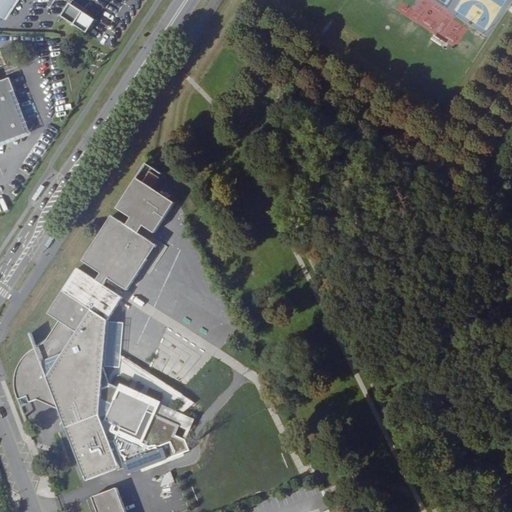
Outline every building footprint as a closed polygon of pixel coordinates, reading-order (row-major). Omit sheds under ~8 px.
[(0,0),(0,15),(4,18),(15,0),(0,0)] [(58,16),(83,34),(92,21),(67,4),(58,16)] [(0,139),(1,139),(2,141),(10,138),(9,136),(27,129),(12,92),(16,91),(11,78),(0,81),(0,139)] [(165,185),(168,181),(148,167),(138,181),(140,182),(150,189),(157,179),(165,185)] [(140,182),(138,181),(118,211),(126,216),(128,213),(129,209),(130,205),(130,203),(131,200),(131,198),(134,193),(137,187),(140,182)] [(98,283),(77,270),(48,313),(60,321),(50,337),(45,343),(37,347),(36,348),(32,350),(29,353),(28,356),(26,362),(27,365),(24,366),(20,364),(16,374),(15,381),(15,390),(17,395),(22,408),(40,401),(42,396),(63,406),(61,412),(68,432),(74,435),(73,436),(73,440),(73,441),(73,444),(75,449),(77,453),(81,457),(79,460),(88,484),(121,471),(114,450),(124,431),(139,438),(154,406),(123,391),(119,398),(114,395),(105,371),(98,354),(95,355),(93,348),(95,347),(95,346),(110,323),(125,300),(106,288),(111,282),(129,294),(150,263),(143,259),(148,252),(132,241),(141,226),(146,229),(155,235),(159,229),(165,234),(181,209),(150,189),(140,182),(137,187),(134,193),(131,198),(131,200),(130,203),(130,205),(129,209),(128,213),(126,216),(134,221),(129,229),(114,219),(84,264),(103,276),(98,283)] [(141,237),(146,229),(141,226),(132,241),(148,252),(143,259),(150,263),(159,248),(141,237)] [(161,239),(165,234),(159,229),(155,235),(161,239)] [(98,354),(105,371),(110,323),(95,346),(95,347),(93,348),(95,355),(98,354)] [(98,511),(126,511),(118,491),(94,500),(98,511)]
